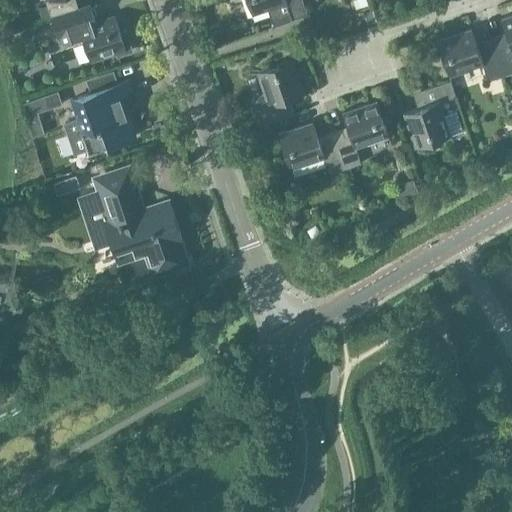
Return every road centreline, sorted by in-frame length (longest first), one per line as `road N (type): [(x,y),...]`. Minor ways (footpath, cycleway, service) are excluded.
road 1 (residential): [(291,350),(166,0)]
road 2 (unclassified): [(291,350),(319,322),(511,211)]
road 3 (residential): [(460,8),(373,36),(359,79),(321,94)]
road 4 (unclassified): [(295,511),(308,464),(291,350)]
